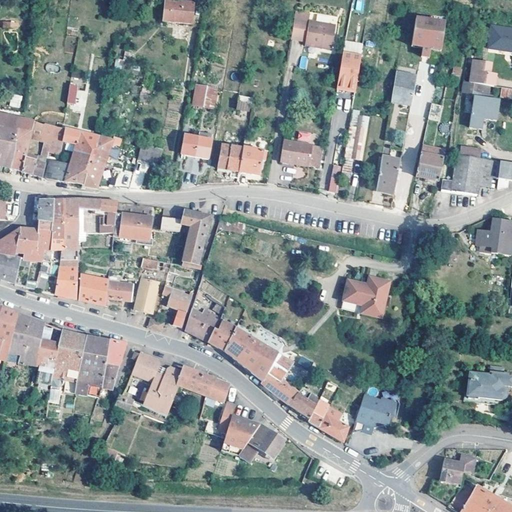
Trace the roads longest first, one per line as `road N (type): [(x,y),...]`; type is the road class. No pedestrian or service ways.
road 1 (residential): [(511,199),(428,226),(267,194),(166,202),(25,188)]
road 2 (tertiary): [(376,479),(204,359),(0,292)]
road 3 (unclassified): [(511,441),(445,438),(388,483)]
road 4 (secondary): [(137,511),(0,501)]
